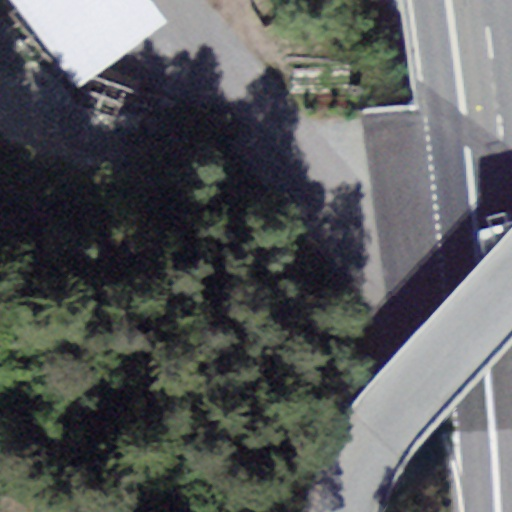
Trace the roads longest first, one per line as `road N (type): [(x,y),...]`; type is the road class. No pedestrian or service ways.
road 1 (primary): [(494,511),(479,248),(449,0)]
road 2 (unclassified): [(511,283),(365,442),(343,511)]
